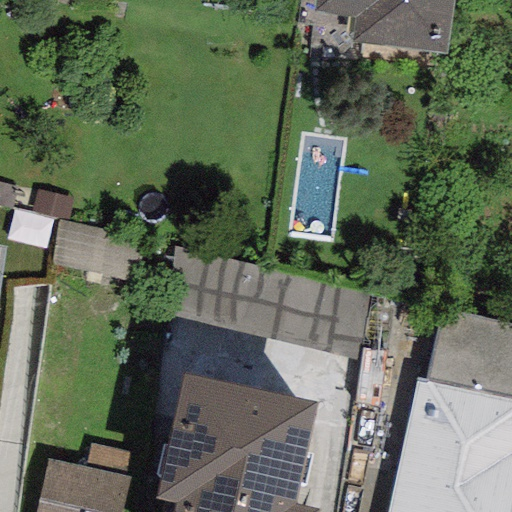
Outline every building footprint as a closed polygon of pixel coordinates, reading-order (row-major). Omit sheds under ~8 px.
[(315,0),(313,17),(355,22),(352,49),(445,61),(453,0),(315,0)] [(416,385),(511,408),(511,329),(434,311),(416,385)] [(511,511),(511,408),(416,385),(387,511),(511,511)] [(294,511),(316,416),(181,387),(154,511),(159,511),(294,511)] [(48,464),(38,511),(122,511),(129,482),(48,464)]
